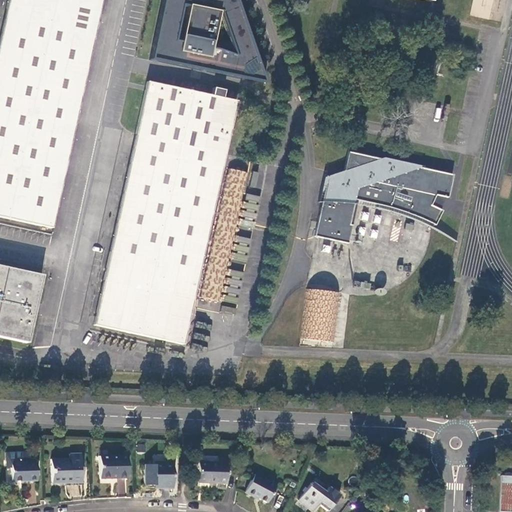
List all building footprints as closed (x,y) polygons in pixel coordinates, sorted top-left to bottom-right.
[(0,217),(53,230),(103,0),(9,0),(0,44),(0,217)] [(164,0),(152,60),(264,84),(235,0),(164,0)] [(212,97),(148,83),(138,128),(94,326),(184,346),(227,147),(237,103),(223,100),(212,97)] [(225,92),(214,90),(212,97),(223,100),(225,92)] [(399,164),(349,153),(345,174),(342,187),(327,184),(319,222),(316,237),(349,245),(353,226),(351,226),(356,201),(382,207),(392,209),(400,212),(407,214),(412,216),(414,217),(417,218),(422,220),(426,222),(431,224),(433,225),(436,227),(443,212),(431,206),(436,196),(448,199),(453,176),(399,164)] [(215,269),(226,271),(248,172),(229,168),(223,194),(221,194),(217,212),(215,211),(211,228),(215,228),(209,256),(217,258),(215,269)] [(43,277),(0,267),(0,338),(29,345),(43,277)] [(332,325),(335,298),(323,297),(324,290),(307,288),(303,320),(312,321),(312,323),(332,325)] [(22,452),(5,453),(6,469),(11,469),(11,481),(36,480),(35,463),(22,463),(22,452)] [(80,480),(79,454),(69,454),(69,458),(50,460),(51,484),(64,483),(64,481),(80,480)] [(126,457),(99,457),(100,478),(126,478),(126,457)] [(225,481),(226,458),(218,458),(218,463),(198,462),(198,481),(225,481)] [(171,487),(172,461),(162,462),(161,464),(143,464),(143,484),(161,485),(162,487),(171,487)] [(273,486),(252,475),(243,492),(250,497),(251,495),(265,503),(273,486)] [(326,511),(337,495),(327,487),(323,493),(310,483),(297,501),(311,511),(316,504),(326,511)]
